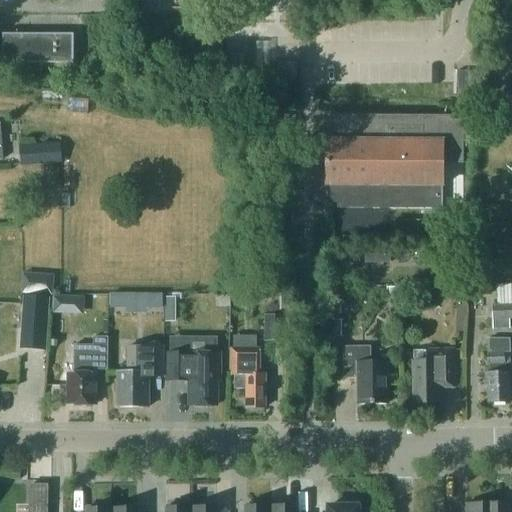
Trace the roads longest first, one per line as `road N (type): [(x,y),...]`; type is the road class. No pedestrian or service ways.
road 1 (residential): [(402,440),(0,441)]
road 2 (residential): [(337,52),(451,50),(476,0)]
